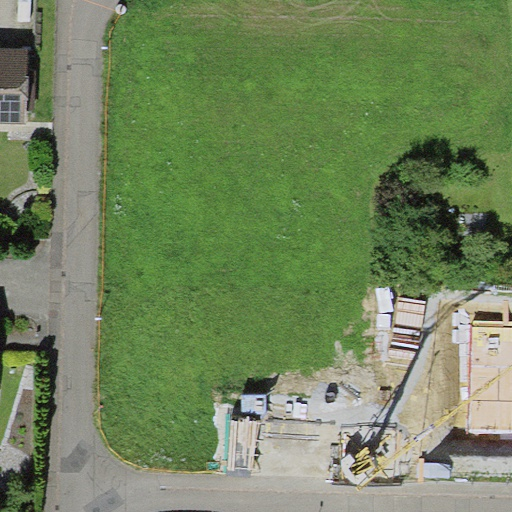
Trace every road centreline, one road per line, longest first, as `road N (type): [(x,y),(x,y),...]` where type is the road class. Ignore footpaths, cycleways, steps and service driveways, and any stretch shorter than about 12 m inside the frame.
road 1 (residential): [(86,0),(75,502)]
road 2 (residential): [(75,502),(511,511)]
